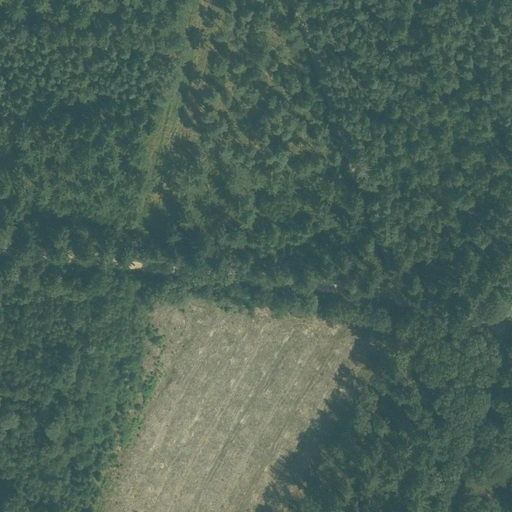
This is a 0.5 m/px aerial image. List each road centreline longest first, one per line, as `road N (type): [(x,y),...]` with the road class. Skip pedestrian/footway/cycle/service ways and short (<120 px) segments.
road 1 (track): [(0,250),(395,297)]
road 2 (track): [(377,222),(296,0)]
road 3 (tertiary): [(453,511),(509,333)]
